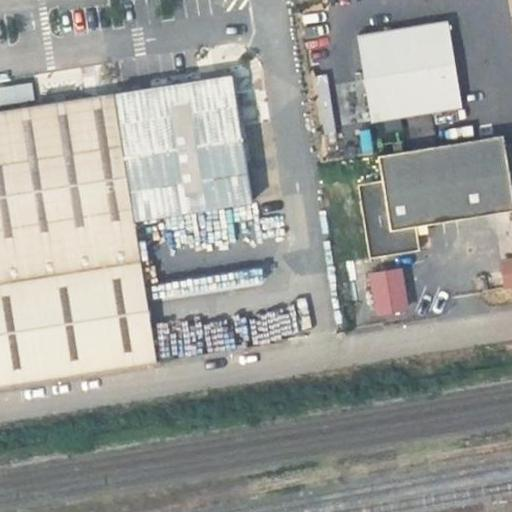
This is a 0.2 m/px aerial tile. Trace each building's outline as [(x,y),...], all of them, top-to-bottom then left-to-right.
[(447,22),(357,36),(371,122),(461,107),(447,22)] [(232,74),(0,110),(0,386),(156,362),(134,220),(252,202),(232,74)] [(415,226),(511,210),(511,196),(502,135),(377,156),(381,180),(357,183),(368,258),(419,250),(415,226)] [(499,286),(511,284),(511,256),(497,258),(499,286)] [(371,273),(377,312),(405,308),(399,268),(371,273)]
